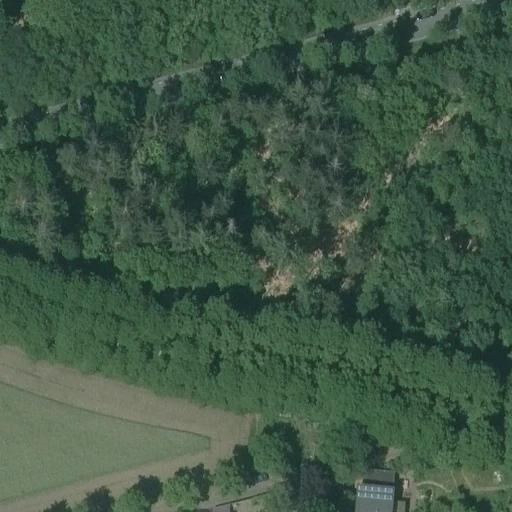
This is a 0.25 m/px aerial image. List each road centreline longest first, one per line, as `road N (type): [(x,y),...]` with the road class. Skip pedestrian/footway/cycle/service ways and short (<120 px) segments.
road 1 (primary): [(0,135),(511,2)]
road 2 (track): [(0,296),(177,358),(408,407),(440,419),(457,439)]
road 3 (residential): [(171,511),(511,425)]
